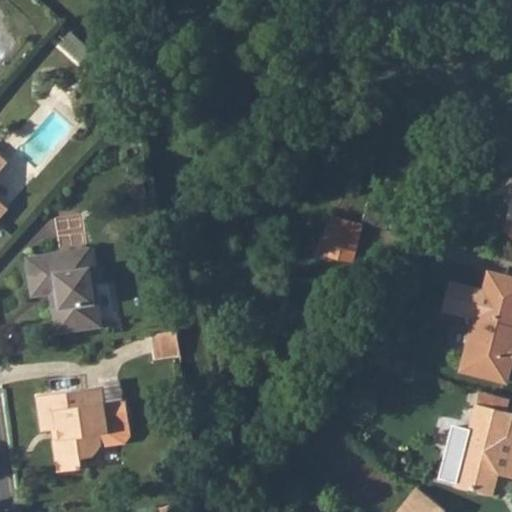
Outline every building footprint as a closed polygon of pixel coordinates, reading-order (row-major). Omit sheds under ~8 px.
[(71,33),(59,46),(87,71),(99,57),(71,33)] [(0,222),(11,208),(0,198),(0,174),(10,162),(0,152),(0,222)] [(331,217),(313,253),(350,263),(361,224),(331,217)] [(94,249),(33,258),(39,297),(57,295),(63,332),(105,327),(94,249)] [(504,382),(510,361),(501,359),(504,345),(511,347),(511,278),(504,276),(502,281),(487,277),(483,291),(450,282),(443,309),(463,315),(470,310),(477,312),(476,317),(474,317),(461,365),(479,370),(478,375),(504,382)] [(178,329),(153,333),(158,359),(182,355),(178,329)] [(511,361),(511,347),(504,345),(501,359),(510,361),(511,361)] [(109,387),(44,396),(50,431),(61,430),(66,470),(88,468),(87,458),(98,457),(108,448),(133,445),(139,437),(134,403),(112,405),(109,387)] [(464,461),(456,488),(488,497),(495,471),(511,475),(511,444),(509,443),(504,436),(509,419),(477,411),(470,439),(476,441),(471,456),(464,461)] [(446,511),(418,489),(398,511),(446,511)] [(185,511),(183,500),(164,504),(165,511),(185,511)]
